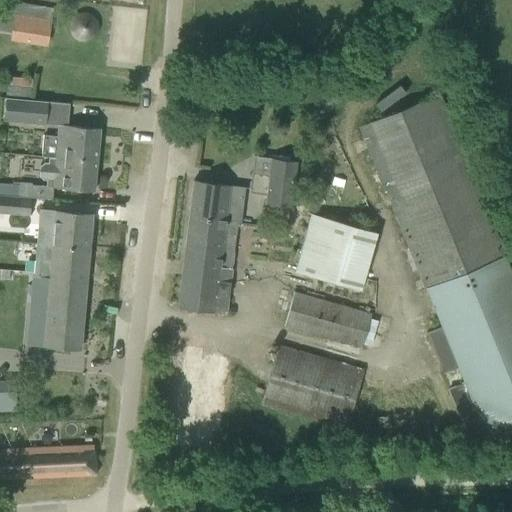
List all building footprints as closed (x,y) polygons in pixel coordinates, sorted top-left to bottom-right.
[(46,44),(50,20),(14,15),(10,38),(46,44)] [(338,86),(338,71),(228,71),(228,97),(278,98),(278,86),(338,86)] [(15,77),(15,85),(30,86),(31,78),(15,77)] [(511,280),(435,97),(358,129),(440,327),(426,333),(442,373),(456,367),(462,382),(448,388),(468,438),(482,432),(487,445),(511,435),(511,280)] [(42,136),(41,157),(96,162),(99,129),(98,129),(67,126),(69,104),(5,98),(3,122),(56,127),(56,137),(42,136)] [(96,162),(41,157),(41,158),(49,159),(48,164),(43,164),(40,167),(39,177),(42,181),(47,182),(46,187),(93,191),(96,162)] [(265,190),(263,206),(291,210),(298,161),(272,158),(269,173),(252,171),(249,188),(265,190)] [(193,180),(189,216),(240,222),(245,187),(193,180)] [(0,187),(0,195),(30,198),(30,196),(29,196),(30,185),(18,184),(18,189),(0,187)] [(0,210),(29,214),(30,198),(0,195),(0,210)] [(39,209),(37,225),(44,226),(42,245),(44,245),(88,249),(91,214),(71,212),(39,209)] [(294,272),(360,291),(376,234),(310,215),(294,272)] [(240,222),(189,216),(177,307),(225,313),(237,222),(240,223),(240,222)] [(30,304),(27,345),(59,348),(79,349),(85,282),(88,249),(44,245),(43,260),(34,260),(33,276),(48,278),(45,306),(30,304)] [(283,327),(361,350),(362,345),(370,347),(377,325),(369,323),(370,315),(293,293),(283,327)] [(210,341),(176,357),(184,375),(218,359),(210,341)] [(261,405),(345,429),(362,371),(277,346),(261,405)] [(206,373),(172,389),(180,407),(214,391),(206,373)] [(0,409),(16,409),(15,384),(0,383),(0,409)] [(202,405),(168,421),(175,439),(210,423),(202,405)] [(267,421),(250,428),(256,442),(265,464),(283,456),(274,434),(273,434),(267,421)] [(238,423),(221,430),(227,443),(227,444),(236,465),(254,458),(245,436),(244,436),(238,423)] [(187,440),(165,449),(173,468),(195,458),(208,452),(201,435),(187,441),(187,440)] [(0,449),(0,479),(95,475),(93,446),(73,447),(0,449)]
